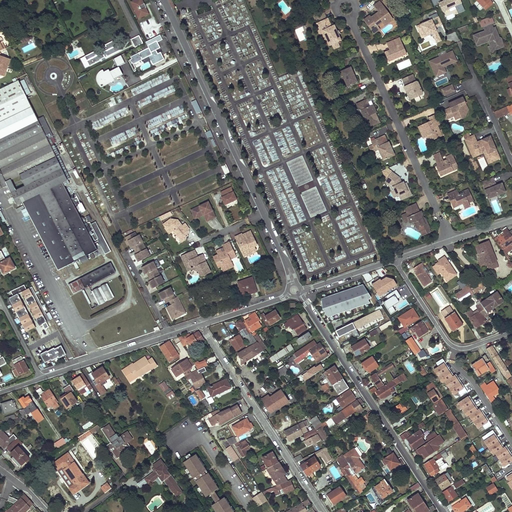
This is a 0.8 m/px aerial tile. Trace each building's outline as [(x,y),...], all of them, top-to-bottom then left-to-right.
[(143,0),(136,0),(131,2),(140,23),(152,18),(143,0)] [(464,10),(459,0),(446,0),(440,3),(443,11),(455,6),(458,13),(464,10)] [(476,0),(477,1),(485,11),(493,3),(490,0),(476,0)] [(364,21),(373,33),(379,29),(377,26),(382,22),(384,24),(389,21),(386,16),(389,14),(380,1),(374,5),(378,12),(371,18),(369,19),(368,18),(364,21)] [(393,19),(389,14),(386,16),(389,21),(384,24),(385,25),(393,19)] [(431,20),(417,26),(419,31),(423,30),(426,37),(433,34),(436,39),(441,37),(437,28),(443,24),(440,16),(431,20)] [(491,16),(479,21),(482,28),(494,23),(491,16)] [(328,19),(316,24),(319,31),(322,29),(325,34),(321,36),(323,41),(327,40),(330,46),(332,45),(334,49),(339,47),(337,42),(341,41),(338,35),(337,31),(334,26),(331,27),(328,19)] [(473,35),(477,46),(489,42),(490,42),(492,43),(495,50),(504,47),(501,39),(497,37),(496,34),(497,33),(495,28),(493,28),(485,31),(473,35)] [(140,37),(131,40),(135,48),(144,44),(140,37)] [(386,55),(389,62),(402,56),(400,51),(405,50),(399,37),(386,43),(389,50),(387,51),(388,54),(386,55)] [(95,51),(80,58),(86,70),(123,52),(118,41),(103,48),(104,51),(97,54),(95,51)] [(160,48),(157,41),(148,46),(149,48),(139,53),(144,64),(151,61),(153,66),(164,60),(161,53),(157,54),(156,53),(155,53),(154,51),(160,48)] [(457,63),(453,51),(445,54),(445,55),(429,60),(435,78),(447,74),(444,67),(457,63)] [(0,65),(7,68),(10,59),(2,57),(0,53),(0,65)] [(124,63),(120,56),(113,59),(117,67),(124,63)] [(357,82),(351,67),(342,71),(345,78),(344,79),(347,86),(357,82)] [(109,72),(108,70),(104,72),(102,69),(100,71),(98,73),(97,75),(97,77),(96,79),(99,84),(103,82),(104,84),(109,82),(108,80),(112,77),(114,79),(121,75),(117,68),(109,72)] [(414,98),(414,97),(417,96),(419,96),(422,95),(423,93),(418,82),(416,82),(414,82),(411,75),(402,79),(405,86),(404,87),(410,100),(414,98)] [(24,80),(19,82),(26,96),(30,93),(24,80)] [(58,271),(95,252),(97,250),(62,183),(67,180),(61,167),(50,145),(48,140),(53,137),(43,117),(37,119),(26,95),(19,82),(19,81),(0,89),(0,170),(1,174),(0,174),(0,180),(3,188),(7,186),(12,183),(11,180),(20,176),(25,186),(16,191),(14,187),(9,189),(16,205),(22,202),(25,207),(26,208),(29,216),(58,271)] [(441,89),(444,96),(455,92),(452,84),(441,89)] [(174,86),(137,100),(139,106),(176,92),(174,86)] [(463,98),(449,104),(451,108),(454,116),(456,120),(460,118),(460,116),(467,114),(468,110),(463,98)] [(196,100),(191,102),(197,116),(202,113),(196,100)] [(357,104),(359,109),(362,110),(360,115),(362,120),(366,118),(370,127),(380,122),(375,113),(375,112),(373,113),(372,110),(375,109),(373,105),(370,106),(367,100),(357,104)] [(506,107),(494,112),(506,141),(511,138),(511,136),(504,117),(510,114),(506,107)] [(447,110),(442,112),(446,120),(451,117),(447,110)] [(429,122),(420,126),(422,131),(425,132),(427,137),(429,141),(444,135),(443,133),(441,133),(439,131),(437,126),(440,125),(435,115),(429,118),(431,121),(432,124),(430,125),(429,122)] [(422,131),(420,126),(418,127),(424,138),(427,137),(425,132),(422,131)] [(134,127),(126,131),(128,138),(137,134),(134,127)] [(474,135),(464,139),(471,155),(485,149),(491,163),(500,159),(492,140),(490,141),(488,137),(477,142),(474,135)] [(385,136),(371,142),(373,145),(375,151),(379,150),(383,160),(395,155),(392,149),(390,149),(389,147),(390,146),(389,142),(388,143),(385,136)] [(488,164),(491,163),(485,149),(471,155),(473,158),(484,153),(488,164)] [(457,163),(452,154),(445,157),(447,160),(444,161),(441,156),(435,159),(438,166),(439,168),(437,169),(441,177),(454,171),(451,166),(457,163)] [(303,155),(287,162),(299,193),(301,193),(310,216),(325,210),(303,155)] [(392,172),(387,180),(391,183),(394,191),(393,191),(396,197),(399,196),(401,200),(412,195),(408,186),(406,187),(404,184),(404,182),(402,183),(399,177),(392,172)] [(492,178),(482,182),(484,189),(487,188),(488,189),(485,190),(488,199),(506,192),(502,183),(494,186),(495,185),(492,178)] [(389,186),(392,192),(393,191),(394,191),(391,183),(387,180),(385,182),(389,186)] [(231,188),(220,193),(222,198),(221,198),(225,206),(237,201),(231,188)] [(448,195),(450,200),(452,199),(453,201),(451,202),(454,208),(463,204),(463,205),(468,203),(473,201),(468,190),(463,192),(464,193),(459,195),(459,194),(457,190),(448,195)] [(208,202),(191,210),(194,217),(203,213),(204,215),(205,214),(208,221),(215,218),(208,202)] [(76,206),(80,213),(85,211),(81,203),(76,206)] [(422,215),(422,214),(422,213),(421,212),(420,213),(419,211),(418,211),(418,210),(416,211),(414,205),(406,208),(408,213),(407,213),(402,215),(406,223),(409,221),(410,223),(414,221),(417,228),(419,227),(421,232),(429,229),(428,226),(429,226),(425,218),(424,218),(422,219),(421,216),(422,215)] [(29,216),(26,208),(21,211),(25,218),(29,216)] [(1,211),(0,211),(0,216),(10,236),(13,235),(1,211)] [(171,211),(159,217),(161,221),(172,215),(171,211)] [(170,219),(163,224),(166,227),(166,228),(168,232),(171,229),(174,230),(182,241),(186,239),(186,237),(188,235),(186,233),(186,231),(182,225),(178,220),(170,219)] [(111,250),(96,222),(90,225),(105,253),(111,250)] [(497,240),(509,232),(507,228),(503,231),(504,233),(496,238),(497,240)] [(240,236),(236,238),(242,252),(245,250),(247,254),(253,252),(252,250),(255,249),(254,247),(251,240),(254,238),(250,231),(242,235),(243,237),(241,237),(240,236)] [(497,240),(503,249),(506,246),(509,250),(511,247),(511,235),(509,232),(497,240)] [(139,236),(131,240),(132,242),(130,243),(132,248),(134,247),(135,251),(144,247),(142,243),(142,242),(139,236)] [(489,242),(476,247),(479,255),(480,255),(483,262),(485,261),(487,265),(488,265),(490,269),(498,266),(489,242)] [(234,253),(230,243),(223,246),(224,247),(225,250),(222,252),(222,253),(213,257),(217,264),(219,263),(221,266),(223,271),(232,267),(228,260),(227,256),(234,253)] [(144,247),(135,251),(137,254),(136,255),(138,260),(140,259),(142,261),(150,257),(146,250),(144,247)] [(195,250),(183,256),(186,262),(189,261),(191,265),(192,264),(196,264),(200,271),(201,274),(204,275),(212,272),(206,259),(203,261),(201,258),(198,257),(195,250)] [(1,251),(0,251),(0,267),(2,270),(3,269),(5,273),(15,268),(10,258),(6,260),(1,251)] [(481,267),(487,265),(485,261),(483,262),(480,255),(479,255),(477,256),(481,267)] [(186,262),(183,256),(182,256),(189,270),(193,268),(200,271),(196,264),(192,264),(191,265),(189,261),(186,262)] [(447,281),(456,274),(446,260),(441,263),(440,262),(433,267),(438,275),(441,273),(447,281)] [(108,301),(113,298),(114,297),(107,284),(106,284),(105,284),(101,286),(101,287),(98,288),(93,290),(93,291),(91,292),(89,286),(116,272),(111,263),(68,285),(73,294),(82,290),(92,309),(105,302),(108,301)] [(153,263),(145,267),(146,269),(144,270),(146,275),(148,274),(149,278),(158,273),(156,270),(153,263)] [(415,273),(424,287),(432,282),(427,274),(422,268),(424,267),(421,263),(413,268),(416,272),(415,273)] [(158,273),(149,278),(151,281),(150,282),(152,287),(154,286),(155,288),(164,284),(160,277),(158,273)] [(252,278),(238,283),(243,297),(257,292),(252,278)] [(376,282),(372,285),(379,296),(397,285),(394,280),(386,278),(381,281),(380,279),(376,282)] [(478,279),(469,285),(475,293),(484,287),(478,279)] [(371,298),(363,284),(321,298),(322,309),(328,317),(370,303),(368,300),(371,298)] [(469,292),(472,291),(468,285),(462,289),(459,286),(453,291),(458,299),(469,292)] [(170,288),(162,292),(163,295),(161,296),(163,301),(164,300),(166,303),(170,302),(175,299),(173,296),(174,295),(170,288)] [(396,289),(386,296),(388,299),(383,302),(391,314),(395,311),(393,306),(392,305),(397,301),(396,299),(397,299),(401,297),(396,289)] [(469,292),(478,305),(481,303),(472,291),(469,292)] [(481,303),(487,313),(493,308),(499,304),(498,303),(503,300),(497,292),(481,303)] [(19,304),(28,300),(25,293),(16,298),(19,304)] [(175,299),(170,302),(172,305),(168,307),(171,312),(169,313),(173,320),(181,316),(179,313),(183,310),(177,298),(175,299)] [(484,319),(489,315),(487,313),(481,303),(478,305),(480,308),(478,309),(478,310),(480,312),(470,319),(476,328),(486,321),(484,319)] [(450,306),(441,312),(445,318),(450,326),(451,325),(455,331),(463,325),(454,312),(454,313),(450,306)] [(413,309),(399,318),(404,327),(398,331),(400,334),(408,329),(406,326),(419,318),(413,309)] [(379,310),(353,323),(356,329),(382,316),(379,310)] [(470,319),(480,312),(478,310),(468,317),(470,319)] [(264,314),(260,316),(266,325),(270,324),(270,325),(280,319),(275,311),(270,314),(269,313),(267,315),(267,316),(266,317),(264,314)] [(250,319),(248,320),(249,321),(257,316),(254,313),(249,316),(250,319)] [(302,333),(306,330),(298,315),(287,321),(288,323),(290,326),(293,330),(294,329),(298,334),(301,332),(302,333)] [(248,320),(245,322),(251,331),(251,332),(261,327),(258,322),(260,321),(257,316),(249,321),(248,320)] [(244,323),(244,322),(242,323),(240,320),(237,322),(238,325),(236,326),(240,332),(242,330),(245,329),(248,335),(245,336),(250,345),(256,342),(250,333),(250,332),(244,323)] [(423,326),(420,322),(412,327),(415,332),(419,337),(428,332),(424,325),(423,326)] [(352,323),(336,331),(338,335),(340,334),(341,336),(350,331),(354,338),(359,335),(352,323)] [(378,328),(369,333),(371,337),(380,332),(378,328)] [(40,329),(34,333),(41,346),(45,344),(52,341),(47,331),(42,334),(40,329)] [(178,338),(183,347),(190,343),(192,348),(204,341),(199,332),(191,337),(189,334),(178,338)] [(299,345),(311,337),(308,333),(296,341),(299,345)] [(245,346),(239,335),(230,341),(236,351),(245,346)] [(412,338),(406,342),(415,355),(421,351),(412,338)] [(365,340),(351,347),(353,352),(359,349),(362,353),(370,349),(365,340)] [(266,348),(262,341),(258,343),(263,350),(266,348)] [(314,346),(316,345),(314,341),(295,354),(297,358),(306,352),(309,350),(314,346)] [(169,361),(178,356),(169,342),(160,348),(169,361)] [(244,363),(263,350),(258,343),(257,342),(255,343),(255,344),(238,354),(237,355),(236,357),(235,357),(235,359),(236,358),(236,359),(235,360),(235,361),(236,362),(240,369),(245,366),(244,363)] [(310,352),(317,363),(328,356),(325,352),(326,351),(324,348),(324,347),(323,348),(320,344),(315,347),(314,346),(309,350),(310,352)] [(40,355),(45,364),(65,355),(61,345),(40,355)] [(269,358),(272,363),(293,349),(290,345),(270,358),(269,358)] [(501,372),(504,376),(509,373),(492,346),(487,349),(501,371),(501,372)] [(307,354),(306,352),(297,358),(295,359),(294,360),(297,364),(304,359),(303,358),(307,355),(307,354)] [(489,360),(485,355),(478,360),(479,361),(471,366),(477,375),(481,372),(482,373),(489,369),(492,373),(495,371),(490,362),(486,364),(485,362),(489,360)] [(17,377),(29,371),(21,357),(12,361),(16,369),(13,370),(16,377),(17,377)] [(122,370),(123,372),(133,366),(134,367),(146,359),(145,357),(133,365),(133,364),(122,370)] [(372,357),(363,363),(362,364),(366,370),(367,369),(369,372),(378,366),(372,357)] [(123,372),(129,381),(135,378),(134,377),(138,374),(140,376),(152,369),(152,370),(157,366),(152,359),(147,361),(146,359),(134,367),(133,366),(123,372)] [(176,368),(172,370),(176,377),(183,373),(185,376),(198,370),(191,359),(188,361),(187,360),(178,366),(177,368),(176,368)] [(439,367),(434,370),(443,383),(445,382),(453,395),(458,392),(461,395),(467,391),(464,387),(463,388),(461,385),(462,384),(458,378),(457,379),(454,375),(452,377),(450,373),(451,372),(447,366),(446,367),(444,364),(445,363),(442,359),(436,363),(439,367)] [(395,369),(392,363),(385,368),(384,366),(378,370),(379,372),(376,374),(375,374),(371,377),(378,388),(383,385),(379,379),(381,378),(381,379),(384,377),(388,383),(392,380),(394,379),(389,372),(395,369)] [(305,381),(325,368),(325,367),(323,364),(320,365),(314,369),(313,368),(301,376),(305,381)] [(285,366),(277,371),(281,377),(285,374),(285,373),(288,371),(285,366)] [(321,387),(324,391),(326,390),(329,388),(333,386),(343,379),(334,366),(322,374),(324,378),(327,376),(332,384),(331,385),(329,382),(321,387)] [(102,368),(92,374),(95,379),(94,380),(98,386),(109,378),(102,368)] [(186,376),(188,380),(191,378),(196,388),(205,384),(201,374),(199,374),(198,371),(186,376)] [(86,386),(87,387),(90,385),(83,374),(72,382),(78,391),(84,387),(86,386)] [(135,378),(129,381),(130,383),(140,376),(138,374),(134,377),(135,378)] [(388,383),(376,391),(381,400),(394,391),(392,387),(402,381),(403,382),(407,379),(403,374),(399,376),(399,377),(392,381),(392,380),(388,383)] [(226,379),(207,388),(208,389),(209,391),(212,397),(230,388),(226,379)] [(343,379),(333,386),(339,394),(348,388),(343,379)] [(483,380),(478,383),(482,389),(487,386),(483,380)] [(487,386),(482,389),(484,393),(488,399),(491,403),(494,401),(495,400),(493,396),(499,392),(493,382),(487,386)] [(40,388),(36,391),(41,397),(42,397),(49,407),(52,405),(55,409),(59,406),(56,402),(57,402),(49,390),(44,394),(40,388)] [(434,403),(443,397),(437,388),(434,390),(433,390),(428,394),(434,403)] [(200,389),(195,392),(201,400),(205,397),(200,389)] [(288,402),(281,390),(270,398),(268,395),(262,400),(270,412),(276,407),(278,409),(288,402)] [(340,396),(336,399),(340,404),(344,401),(346,405),(355,398),(349,390),(345,393),(345,394),(341,396),(340,396)] [(64,395),(60,398),(67,409),(78,401),(72,392),(68,395),(65,397),(64,395)] [(23,397),(19,400),(24,408),(28,405),(31,409),(35,406),(29,397),(25,399),(23,397)] [(468,397),(458,403),(467,417),(469,415),(478,428),(482,425),(485,429),(491,425),(489,421),(487,422),(485,418),(487,418),(483,412),(481,412),(479,409),(477,410),(474,407),(476,406),(472,400),(470,401),(468,397)] [(318,432),(324,441),(328,437),(323,428),(327,426),(326,425),(327,424),(330,428),(335,424),(336,425),(356,411),(358,413),(363,410),(360,405),(357,400),(351,404),(326,422),(325,421),(321,424),(315,428),(318,432)] [(433,406),(439,415),(448,409),(442,400),(433,406)] [(1,405),(3,414),(17,410),(15,404),(13,404),(12,401),(1,405)] [(391,410),(394,415),(398,412),(399,414),(400,413),(404,411),(401,405),(400,404),(391,410)] [(221,425),(241,413),(237,405),(230,409),(230,408),(229,409),(220,412),(219,409),(213,412),(212,412),(210,413),(216,423),(218,421),(221,425)] [(445,413),(449,418),(450,417),(454,415),(450,409),(445,413)] [(371,411),(361,418),(365,423),(368,421),(368,420),(374,416),(371,411)] [(289,441),(303,435),(302,434),(307,431),(305,427),(308,426),(307,423),(310,422),(308,417),(307,416),(301,419),(303,422),(284,432),(289,441)] [(309,416),(308,417),(310,422),(314,428),(321,423),(316,416),(311,420),(309,416)] [(232,427),(238,437),(251,429),(248,425),(250,424),(247,419),(232,427)] [(458,422),(452,426),(461,439),(467,436),(458,422)] [(81,431),(83,434),(89,430),(97,426),(95,423),(81,431)] [(117,448),(121,453),(125,450),(123,448),(128,445),(126,442),(131,439),(127,433),(118,439),(108,426),(102,429),(111,443),(108,446),(110,449),(114,447),(115,449),(117,448)] [(409,437),(407,438),(414,449),(424,442),(422,439),(425,437),(420,429),(409,437)] [(0,430),(0,448),(3,451),(7,448),(17,439),(14,436),(9,440),(1,430),(0,430)] [(304,435),(305,439),(316,434),(314,430),(304,435)] [(489,438),(484,441),(493,455),(495,453),(504,466),(511,460),(511,457),(511,456),(511,455),(508,449),(507,450),(505,447),(502,448),(500,444),(501,444),(497,438),(496,438),(494,435),(495,434),(493,430),(486,434),(489,438)] [(426,438),(429,442),(437,436),(435,432),(426,438)] [(318,435),(305,441),(307,447),(320,440),(318,435)] [(429,442),(417,450),(420,455),(423,453),(426,458),(437,450),(433,445),(442,440),(439,435),(437,436),(429,442)] [(234,444),(237,443),(234,437),(227,440),(231,445),(234,444)] [(58,449),(66,444),(63,438),(54,443),(58,449)] [(17,439),(7,448),(14,456),(12,459),(20,467),(29,459),(19,447),(22,444),(17,439)] [(433,445),(437,450),(439,449),(437,446),(443,442),(442,440),(433,445)] [(237,443),(234,444),(243,458),(247,455),(246,454),(244,450),(249,447),(245,441),(240,444),(239,442),(237,443)] [(225,449),(234,462),(239,458),(230,446),(225,449)] [(110,449),(116,458),(121,454),(121,453),(117,448),(115,449),(114,447),(110,449)] [(301,469),(306,476),(321,467),(314,457),(321,454),(328,450),(327,447),(303,458),(306,462),(300,467),(301,469)] [(351,466),(356,473),(364,468),(358,458),(360,457),(354,449),(344,456),(348,462),(347,462),(344,457),(338,462),(341,467),(340,467),(359,495),(362,492),(361,491),(358,486),(363,483),(360,479),(355,482),(347,469),(351,466)] [(328,450),(321,454),(324,458),(328,455),(331,454),(328,450)] [(417,450),(415,451),(420,458),(424,459),(426,458),(423,453),(420,455),(417,450)] [(444,450),(436,456),(439,462),(448,456),(444,450)] [(262,458),(268,468),(269,468),(277,464),(274,458),(275,458),(272,453),(262,458)] [(53,464),(74,494),(89,483),(68,454),(53,464)] [(187,460),(183,463),(187,469),(190,472),(194,479),(196,477),(198,480),(195,481),(199,487),(202,491),(206,497),(210,494),(215,491),(219,489),(208,473),(206,474),(204,472),(206,470),(196,454),(192,457),(187,460)] [(399,463),(393,454),(384,460),(387,464),(390,469),(399,463)] [(433,458),(424,464),(430,473),(432,476),(435,474),(433,471),(435,470),(439,468),(433,458)] [(469,465),(473,471),(484,464),(480,459),(469,465)] [(155,472),(152,475),(155,479),(159,476),(162,481),(164,480),(174,493),(175,493),(177,496),(182,493),(176,485),(177,484),(167,471),(168,470),(161,460),(154,465),(156,468),(154,470),(155,472)] [(277,486),(287,481),(284,475),(282,473),(285,472),(279,463),(278,463),(277,464),(269,468),(272,473),(270,474),(277,486)] [(486,464),(481,467),(486,477),(491,474),(486,464)] [(511,490),(511,471),(503,478),(511,490)] [(444,475),(436,480),(442,490),(450,484),(444,475)] [(148,484),(145,479),(138,485),(142,489),(148,484)] [(383,498),(393,492),(384,479),(380,482),(381,484),(373,489),(380,500),(378,501),(380,505),(385,501),(383,498)] [(451,487),(442,492),(448,502),(457,496),(454,490),(461,485),(461,484),(463,483),(462,482),(463,481),(462,480),(451,487)] [(290,481),(273,488),(275,494),(279,493),(278,489),(282,487),(285,493),(294,489),(290,481)] [(411,487),(414,491),(420,486),(418,482),(411,487)] [(497,490),(493,483),(486,488),(490,495),(497,490)] [(327,495),(334,505),(346,497),(340,487),(332,492),(328,495),(327,495)] [(215,491),(210,494),(216,503),(220,500),(215,491)] [(252,499),(258,507),(267,501),(261,492),(252,499)] [(428,509),(418,494),(407,501),(414,511),(426,511),(428,511),(427,511),(431,511),(436,509),(433,506),(428,509)] [(24,511),(33,504),(25,495),(6,511),(24,511)] [(233,511),(224,497),(220,500),(216,503),(212,506),(215,511),(216,511),(217,511),(233,511)] [(466,498),(452,507),(455,511),(461,511),(471,506),(466,498)] [(301,504),(286,511),(304,511),(307,511),(304,506),(306,505),(305,503),(309,501),(308,499),(301,503),(301,504)]
